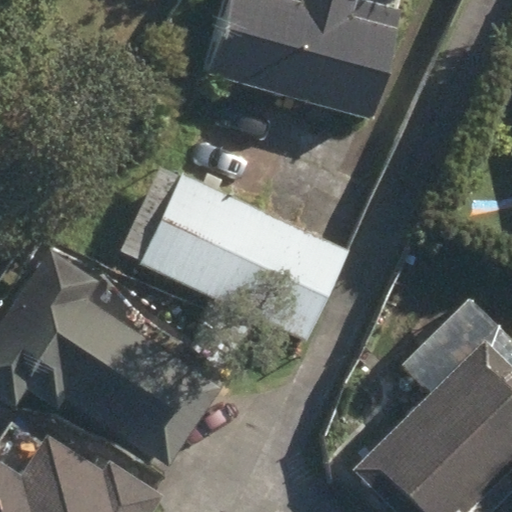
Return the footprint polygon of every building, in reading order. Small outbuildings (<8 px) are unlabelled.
[(231,0),(209,81),(372,125),(403,15),(347,0),(305,0),(303,9),(271,0),(231,0)] [(143,265),(308,342),(347,256),(182,180),(143,265)] [(66,401),(170,472),(224,393),(90,304),(101,288),(50,253),(0,327),(0,401),(15,412),(28,393),(57,413),(66,401)] [(358,473),(396,511),(473,511),(511,475),(511,367),(490,345),(358,473)] [(0,511),(156,511),(164,500),(109,466),(103,475),(47,440),(21,481),(0,468),(0,511)]
